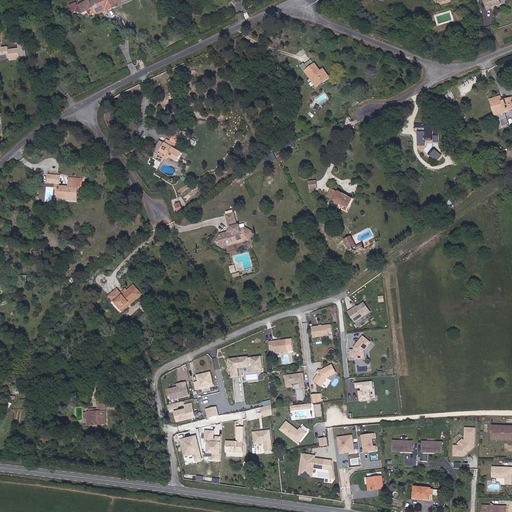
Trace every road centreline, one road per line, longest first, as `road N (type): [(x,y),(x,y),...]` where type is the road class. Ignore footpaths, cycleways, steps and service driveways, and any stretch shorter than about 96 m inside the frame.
road 1 (residential): [(174,488),(156,369),(253,319),(333,293)]
road 2 (residential): [(78,105),(297,0)]
road 3 (unknown): [(511,414),(339,421),(331,453),(322,455)]
road 4 (secondary): [(0,467),(174,488)]
road 5 (residential): [(298,0),(318,20),(448,67)]
road 6 (secondary): [(174,488),(332,511)]
road 7 (residential): [(78,105),(159,214)]
